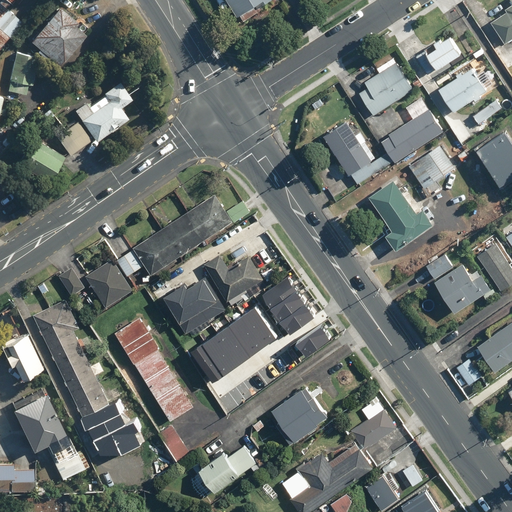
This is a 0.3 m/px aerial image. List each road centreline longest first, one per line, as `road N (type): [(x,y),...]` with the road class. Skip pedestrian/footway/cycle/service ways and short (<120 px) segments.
road 1 (secondary): [(511,511),(230,111)]
road 2 (tertiary): [(230,111),(0,265)]
road 3 (residential): [(230,111),(403,0)]
road 4 (secondary): [(230,111),(160,0)]
